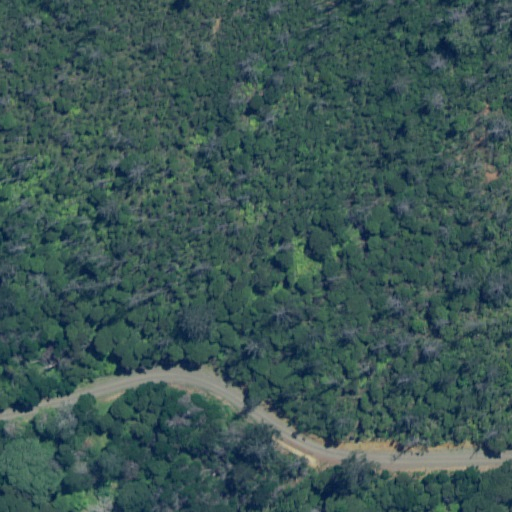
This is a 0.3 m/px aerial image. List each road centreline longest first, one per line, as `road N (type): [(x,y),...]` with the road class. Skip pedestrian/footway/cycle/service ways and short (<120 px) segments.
road 1 (residential): [(0,405),(152,365),(183,365),(205,370),(314,446),(338,453),(511,451)]
road 2 (track): [(93,381),(96,412),(138,494),(138,511)]
